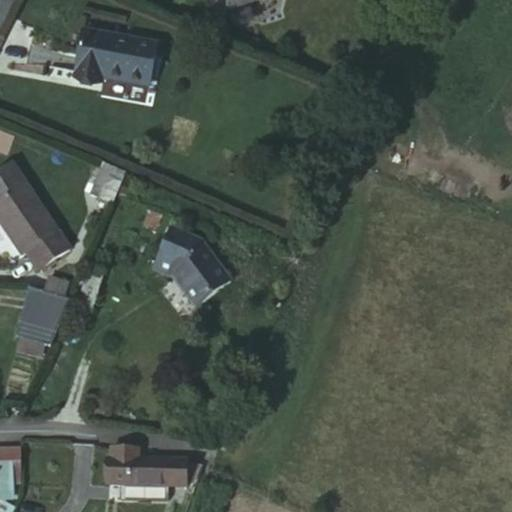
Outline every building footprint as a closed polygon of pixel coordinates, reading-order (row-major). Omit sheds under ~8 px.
[(146,30),(72,17),(65,67),(94,73),(95,66),(142,76),(146,30)] [(432,163),(423,182),(479,207),(487,187),(432,163)] [(125,183),(103,171),(90,201),(112,211),(119,196),(125,183)] [(58,226),(0,177),(0,237),(12,247),(17,242),(34,257),(58,226)] [(205,239),(196,234),(177,225),(158,266),(175,275),(199,303),(227,283),(235,277),(205,239)] [(103,274),(91,270),(79,312),(92,315),(103,274)] [(54,281),(49,294),(69,305),(75,292),(54,281)] [(30,284),(26,299),(15,334),(20,336),(42,345),(49,348),(69,305),(49,294),(30,284)] [(37,358),(42,345),(20,336),(13,348),(37,358)] [(0,488),(13,488),(14,453),(0,452),(0,488)] [(109,453),(109,461),(133,462),(134,453),(109,453)] [(133,462),(109,461),(108,485),(183,487),(185,463),(133,462)] [(126,487),(125,497),(164,499),(165,490),(126,487)] [(13,488),(0,488),(0,498),(14,499),(13,488)]
